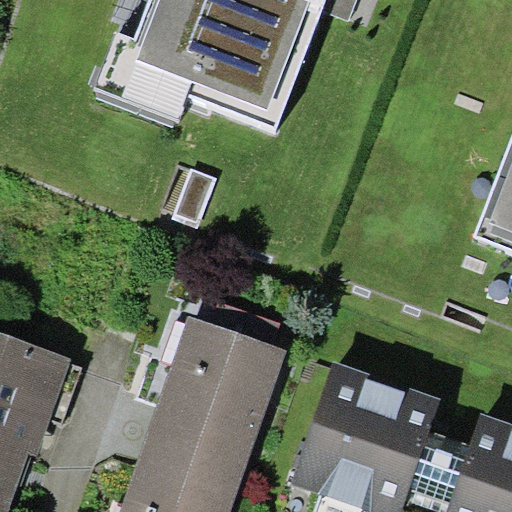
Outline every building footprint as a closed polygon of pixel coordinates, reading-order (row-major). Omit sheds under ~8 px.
[(298,0),(139,0),(120,54),(259,105),(298,0)] [(511,152),(483,226),(511,237),(511,152)] [(243,511),(297,354),(196,319),(130,511),(243,511)] [(27,511),(78,367),(0,339),(0,511),(27,511)] [(416,511),(451,413),(343,376),(303,491),(364,511),(416,511)] [(511,511),(511,434),(494,428),(464,511),(511,511)]
